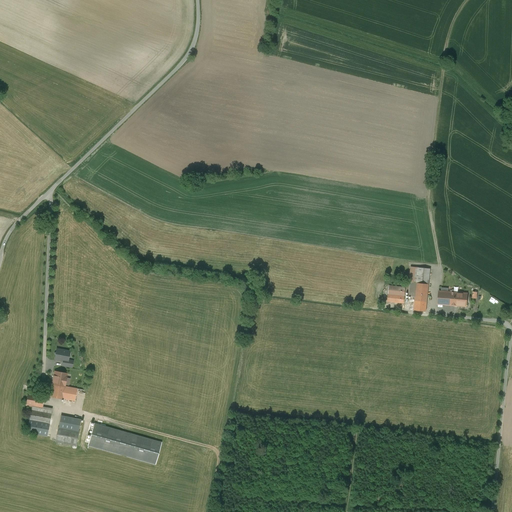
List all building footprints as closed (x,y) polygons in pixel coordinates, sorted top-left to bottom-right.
[(430,269),(411,267),(409,283),(416,283),(429,285),(430,269)] [(416,283),(409,283),(408,296),(415,297),(416,283)] [(429,285),(416,283),(415,297),(415,301),(427,302),(429,285)] [(405,288),(389,286),(388,294),(404,296),(405,288)] [(453,292),(439,291),(438,304),(452,305),(453,292)] [(467,293),(453,292),(452,305),(466,307),(467,293)] [(404,296),(388,294),(387,301),(404,303),(404,296)] [(427,302),(415,301),(414,310),(426,312),(427,302)] [(69,352),(57,349),(56,352),(54,353),(55,355),(55,358),(58,358),(60,360),(64,361),(67,362),(69,352)] [(67,374),(54,372),(51,388),(64,391),(65,386),(67,374)] [(77,389),(65,386),(64,391),(62,399),(75,401),(77,389)] [(64,391),(51,388),(50,396),(62,399),(64,391)] [(45,397),(28,394),(26,405),(32,406),(43,409),(43,407),(45,397)] [(42,412),(31,410),(27,432),(47,436),(51,414),(42,412)] [(80,420),(61,416),(58,427),(78,431),(80,420)] [(161,442),(94,423),(88,445),(155,464),(161,442)] [(58,427),(55,442),(75,446),(78,431),(58,427)]
